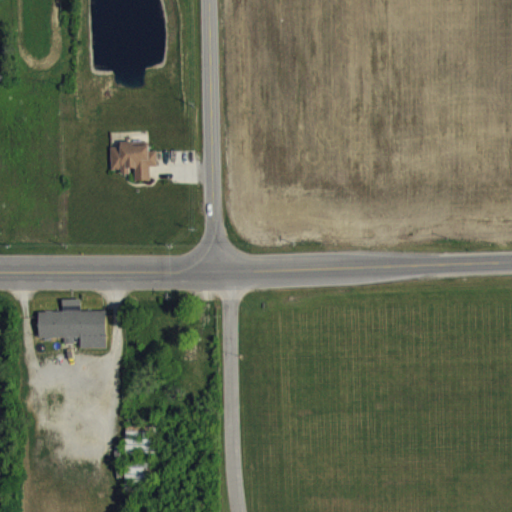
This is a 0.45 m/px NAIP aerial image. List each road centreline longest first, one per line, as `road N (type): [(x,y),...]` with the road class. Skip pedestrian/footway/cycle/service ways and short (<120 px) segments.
road 1 (tertiary): [(215,268),(511,258)]
road 2 (residential): [(205,0),(215,268)]
road 3 (secondary): [(0,268),(215,268)]
